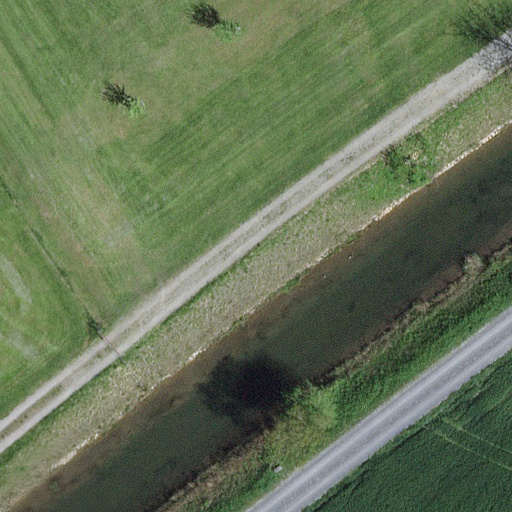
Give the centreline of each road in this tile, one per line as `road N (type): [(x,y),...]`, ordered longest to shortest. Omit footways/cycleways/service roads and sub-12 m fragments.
road 1 (track): [(0,443),(511,48)]
road 2 (track): [(511,331),(284,511)]
